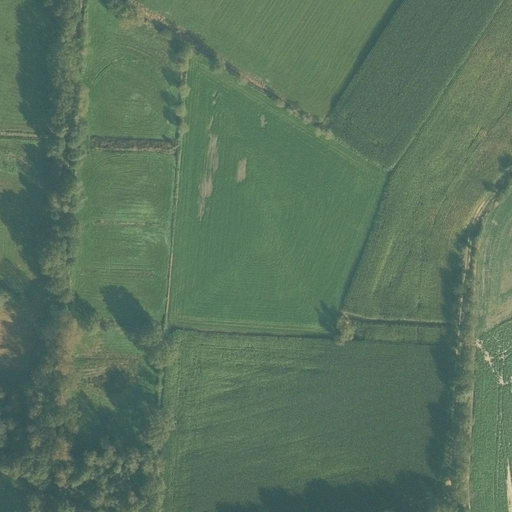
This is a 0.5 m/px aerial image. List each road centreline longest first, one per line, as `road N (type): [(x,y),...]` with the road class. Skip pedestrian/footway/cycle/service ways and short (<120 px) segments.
road 1 (track): [(61,0),(73,6),(41,511)]
road 2 (track): [(511,170),(469,237),(449,494),(395,511)]
